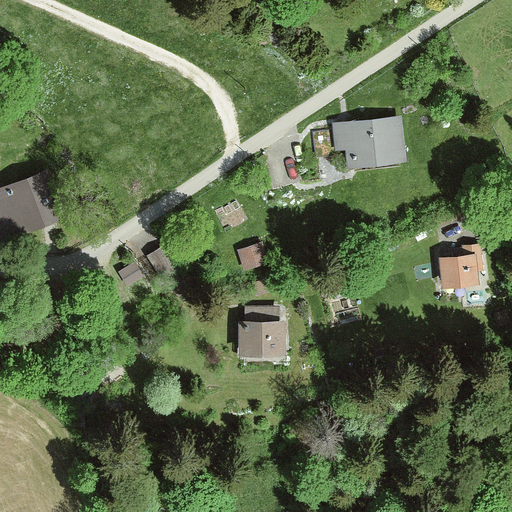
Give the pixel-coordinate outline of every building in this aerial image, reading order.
[(334,166),(396,159),(392,115),(330,122),(311,124),(314,155),(332,153),(334,166)] [(55,177),(0,197),(0,228),(6,245),(71,221),(55,177)] [(486,234),(496,258),(511,250),(511,249),(502,227),(486,234)] [(260,241),(236,249),(240,261),(264,253),(260,241)] [(462,252),(436,255),(439,287),(474,284),(474,275),(483,274),(480,243),(462,245),(462,252)] [(160,245),(147,254),(170,290),(183,282),(160,245)] [(264,261),(247,267),(250,276),(267,270),(264,261)] [(135,262),(118,271),(126,285),(143,276),(135,262)] [(233,309),(236,353),(281,350),(279,307),(233,309)] [(508,309),(493,313),(496,325),(511,321),(508,309)] [(511,366),(498,370),(502,385),(511,381),(511,366)]
